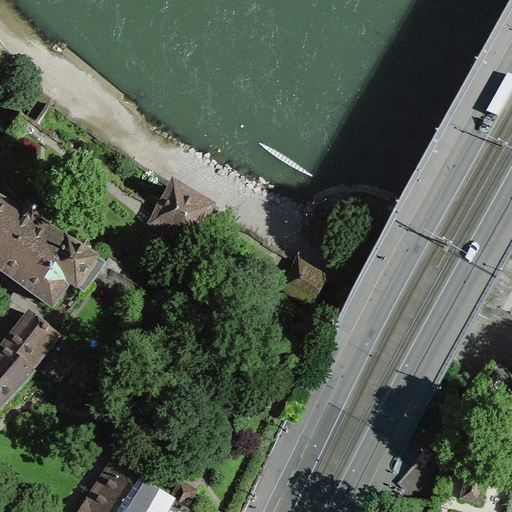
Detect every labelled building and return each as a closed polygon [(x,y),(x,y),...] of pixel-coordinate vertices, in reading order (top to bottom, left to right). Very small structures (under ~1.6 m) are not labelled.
[(50,106),(39,97),(25,118),(36,126),(50,106)] [(20,115),(14,121),(19,125),(25,118),(20,115)] [(158,214),(151,223),(160,229),(188,248),(213,214),(174,190),(158,214)] [(0,269),(36,295),(52,306),(68,283),(76,289),(77,287),(83,291),(84,292),(104,267),(103,266),(104,263),(98,260),(68,243),(37,226),(39,224),(40,223),(41,220),(42,218),(42,215),(41,214),(40,213),(39,211),(38,210),(37,209),(35,209),(33,208),(31,209),(29,209),(27,211),(25,213),(24,216),(24,218),(0,203),(0,269)] [(291,288),(289,287),(288,289),(313,306),(329,280),(303,264),(300,269),(302,271),(298,276),(291,288)] [(0,410),(35,374),(32,371),(58,338),(52,334),(53,333),(30,315),(17,331),(3,349),(0,353),(0,410)] [(495,370),(492,368),(466,396),(477,407),(483,413),(510,384),(508,379),(505,376),(504,375),(503,374),(499,371),(495,370)] [(289,418),(293,420),(306,394),(301,391),(297,389),(284,415),(289,418)] [(128,511),(145,485),(138,480),(112,463),(80,511),(128,511)] [(478,502),(483,483),(482,483),(482,481),(481,481),(479,476),(472,474),(466,476),(460,497),(478,502)] [(181,482),(172,499),(188,508),(197,491),(189,486),(181,482)] [(128,511),(196,511),(188,508),(172,499),(145,484),(145,485),(128,511)]
